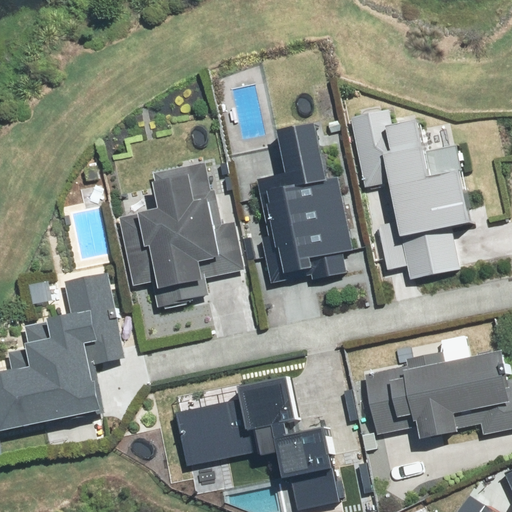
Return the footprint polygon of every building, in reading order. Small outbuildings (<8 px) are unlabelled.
[(385,109),(348,117),(382,274),(407,268),(410,280),(462,269),(453,228),(478,223),(466,169),(435,175),(423,117),(388,125),(385,109)] [(312,268),(315,283),(348,277),(345,262),(352,260),(337,180),(321,183),(310,123),(269,131),(278,179),(260,182),(277,274),(312,268)] [(154,210),(129,215),(136,251),(143,250),(155,311),(203,302),(199,280),(249,271),(232,186),(211,191),(206,164),(148,175),(154,210)] [(128,362),(109,272),(63,281),(69,311),(16,322),(22,348),(8,351),(12,371),(0,373),(0,435),(106,413),(97,369),(128,362)] [(479,438),(511,431),(511,394),(511,395),(504,355),(444,366),(440,344),(419,348),(422,364),(363,375),(374,433),(405,428),(408,443),(478,430),(479,438)] [(182,409),(192,470),(276,456),(281,482),(293,479),(298,511),(314,511),(340,507),(327,431),(300,436),(290,378),(241,386),(244,399),(182,409)] [(463,511),(493,511),(472,498),(463,511)]
